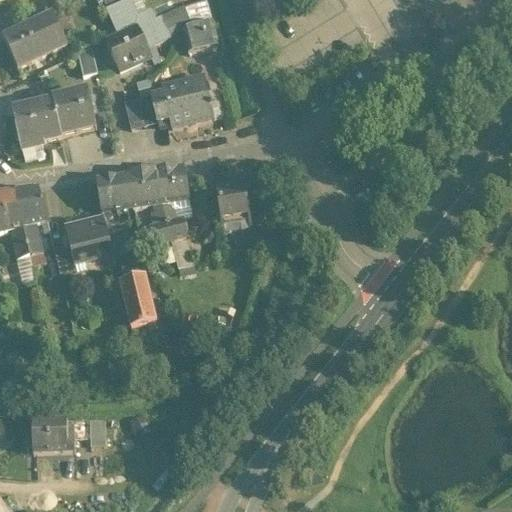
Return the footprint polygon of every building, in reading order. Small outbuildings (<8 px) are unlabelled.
[(0,0),(0,10),(21,0),(22,0),(25,4),(32,0),(0,0)] [(102,0),(107,10),(128,0),(102,0)] [(171,19),(177,31),(183,28),(184,33),(214,26),(207,4),(193,9),(172,18),(171,17),(155,25),(155,26),(171,19)] [(134,24),(126,5),(106,14),(119,42),(117,43),(107,47),(120,76),(151,62),(149,57),(155,54),(153,49),(171,41),(168,35),(177,31),(171,19),(155,26),(155,25),(151,17),(134,24)] [(24,35),(4,44),(18,74),(68,51),(54,21),(24,35)] [(19,24),(0,32),(0,35),(4,44),(24,35),(19,24)] [(214,26),(184,33),(189,54),(219,47),(214,26)] [(113,33),(103,38),(107,47),(117,43),(113,33)] [(92,54),(78,60),(83,82),(98,79),(92,54)] [(203,83),(163,92),(164,98),(153,101),(159,127),(170,125),(172,133),(214,123),(203,83)] [(70,102),(53,106),(53,107),(61,141),(62,141),(80,137),(80,136),(97,133),(88,96),(69,101),(70,102)] [(153,101),(141,104),(147,130),(159,127),(153,101)] [(141,104),(125,107),(132,134),(147,130),(141,104)] [(53,107),(30,112),(30,113),(13,117),(22,156),(44,151),(43,148),(62,143),(62,141),(61,141),(53,107)] [(185,171),(156,176),(161,209),(167,227),(178,225),(174,213),(171,214),(169,208),(190,205),(185,171)] [(156,176),(128,180),(133,213),(154,210),(156,216),(152,217),(155,230),(167,227),(161,209),(156,176)] [(128,180),(96,185),(102,218),(103,218),(104,222),(107,233),(119,231),(115,216),(133,213),(128,180)] [(245,187),(216,191),(220,213),(221,223),(250,219),(245,187)] [(216,191),(204,193),(208,215),(220,213),(216,191)] [(39,193),(15,197),(30,260),(43,257),(36,229),(48,226),(39,193)] [(15,197),(0,199),(0,237),(16,234),(17,240),(13,241),(18,263),(30,260),(15,197)] [(104,222),(65,231),(70,250),(74,268),(75,268),(113,258),(111,247),(107,233),(104,222)] [(178,225),(167,227),(172,245),(181,242),(189,240),(184,223),(178,225)] [(155,230),(149,232),(153,249),(171,245),(172,245),(167,227),(155,230)] [(119,231),(107,233),(111,247),(129,243),(130,243),(127,229),(119,231)] [(172,245),(171,245),(178,271),(189,270),(181,242),(172,245)] [(129,243),(111,247),(113,258),(114,261),(132,256),(129,243)] [(70,250),(54,254),(60,279),(77,275),(75,268),(74,268),(70,250)] [(146,281),(120,287),(131,332),(151,327),(152,332),(158,330),(146,281)] [(92,423),(68,424),(68,434),(75,434),(75,440),(90,440),(92,440),(92,423)] [(106,448),(105,423),(92,423),(92,440),(90,440),(91,449),(106,448)] [(68,424),(33,425),(33,456),(76,455),(75,440),(75,434),(68,434),(68,424)]
